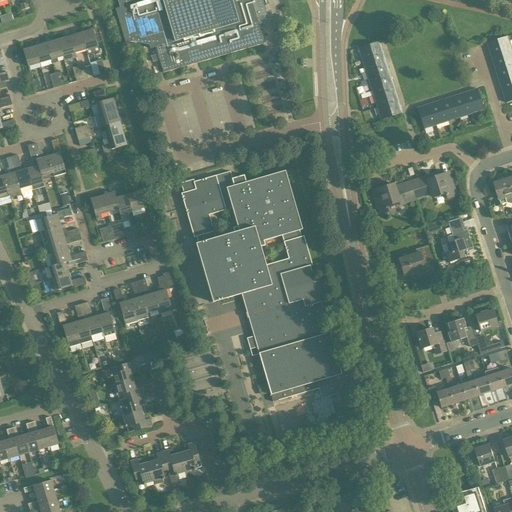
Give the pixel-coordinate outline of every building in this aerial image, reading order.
[(116,0),(117,2),(119,8),(115,10),(124,44),(132,42),(148,46),(149,49),(155,47),(157,55),(156,56),(157,60),(158,59),(162,73),(264,44),(258,24),(268,21),(261,0),(116,0)] [(0,15),(2,22),(12,19),(11,12),(0,15)] [(81,33),(86,50),(97,46),(93,30),(81,33)] [(69,37),(74,53),(86,50),(81,33),(69,37)] [(508,36),(487,43),(489,49),(491,48),(492,50),(490,51),(491,55),(511,48),(510,41),(507,42),(506,38),(508,37),(508,36)] [(74,53),(69,37),(57,40),(62,57),(64,61),(75,58),(74,53)] [(56,58),(62,57),(57,40),(46,43),(51,60),(52,64),(58,62),(56,58)] [(379,42),(358,49),(360,56),(363,56),(364,59),(361,60),(362,61),(383,54),(381,49),(379,50),(378,47),(380,46),(379,42)] [(34,47),(39,63),(51,60),(46,43),(34,47)] [(39,63),(34,47),(23,50),(27,67),(39,63)] [(511,48),(491,55),(493,60),(495,60),(496,62),(493,63),(495,67),(511,61),(511,53),(511,54),(509,50),(511,48)] [(383,54),(362,61),(364,68),(367,67),(368,71),(365,72),(386,66),(385,61),(382,61),(382,59),(384,58),(383,54)] [(105,73),(101,60),(96,61),(100,75),(105,73)] [(145,61),(140,63),(143,74),(149,73),(145,61)] [(511,61),(495,67),(496,72),(499,71),(499,74),(497,75),(499,79),(511,74),(511,61)] [(78,67),(82,80),(88,78),(84,65),(78,67)] [(386,66),(365,72),(368,80),(371,79),(372,83),(369,84),(390,77),(388,72),(386,73),(385,71),(388,70),(386,66)] [(82,80),(78,67),(72,68),(76,82),(82,80)] [(0,83),(9,81),(6,72),(0,73),(0,83)] [(55,73),(59,87),(64,85),(60,72),(55,73)] [(59,87),(55,73),(49,75),(53,89),(59,87)] [(511,74),(499,79),(500,84),(502,83),(503,86),(501,86),(502,91),(511,87),(511,74)] [(390,77),(369,84),(372,92),(374,91),(376,95),(373,96),(394,89),(392,84),(390,85),(389,82),(391,82),(390,77)] [(41,92),(37,79),(31,80),(35,94),(41,92)] [(506,103),(511,100),(511,87),(502,91),(504,96),(506,95),(507,98),(505,98),(506,103)] [(394,89),(373,96),(375,103),(378,103),(379,106),(377,107),(377,108),(398,101),(396,96),(394,97),(393,94),(395,93),(394,89)] [(483,110),(477,89),(471,91),(472,93),(469,94),(469,92),(464,93),(471,114),(471,111),(474,110),(475,113),(483,110)] [(91,94),(93,99),(95,98),(95,100),(105,97),(103,90),(91,94)] [(453,97),(459,118),(460,118),(459,115),(463,114),(464,116),(471,114),(464,93),(459,95),(460,97),(457,98),(457,96),(453,97)] [(441,101),(448,122),(447,119),(451,117),(452,120),(459,118),(453,97),(448,98),(448,101),(446,102),(445,99),(441,101)] [(99,115),(116,110),(113,99),(96,104),(95,100),(95,98),(93,99),(68,106),(69,112),(92,106),(93,109),(96,110),(98,109),(99,115)] [(381,120),(402,113),(400,108),(398,108),(397,106),(399,105),(398,101),(377,108),(379,115),(382,114),(383,118),(380,119),(381,120)] [(429,104),(436,125),(435,122),(439,121),(440,124),(448,122),(441,101),(436,102),(436,104),(434,105),(433,103),(429,104)] [(417,108),(424,129),(423,126),(427,125),(428,128),(436,125),(429,104),(424,106),(425,108),(422,109),(421,107),(417,108)] [(116,110),(99,115),(93,117),(97,129),(99,128),(103,127),(119,122),(116,110)] [(0,129),(2,129),(2,131),(16,127),(14,120),(0,124),(0,122),(0,129)] [(106,139),(123,134),(119,122),(103,127),(99,128),(102,139),(106,138),(106,139)] [(76,135),(90,131),(88,125),(74,129),(76,135)] [(78,141),(91,137),(94,136),(92,131),(90,131),(76,135),(78,141)] [(123,134),(106,139),(108,145),(101,147),(105,158),(111,156),(110,150),(126,145),(123,134)] [(51,141),(55,155),(48,157),(54,177),(65,173),(60,153),(62,153),(58,139),(51,141)] [(42,153),(38,151),(36,144),(27,146),(31,157),(35,156),(36,160),(38,166),(41,177),(41,176),(43,180),(54,177),(48,157),(43,158),(42,153)] [(83,158),(96,154),(95,148),(81,152),(83,158)] [(20,189),(31,186),(26,169),(22,171),(18,155),(11,157),(20,189)] [(35,156),(31,157),(33,167),(26,169),(31,186),(32,190),(44,187),(43,183),(43,182),(43,180),(41,176),(41,177),(38,166),(36,160),(35,156)] [(20,189),(11,157),(6,159),(11,174),(3,176),(9,196),(10,198),(21,195),(19,189),(20,189)] [(271,395),(272,402),(278,400),(318,389),(321,399),(354,389),(347,365),(339,367),(320,302),(325,294),(321,281),(314,283),(306,255),(309,254),(303,236),(301,237),(299,230),(301,230),(284,171),(246,182),(244,175),(232,179),(230,172),(194,182),(193,179),(180,183),(183,193),(181,193),(193,237),(196,237),(198,243),(195,244),(212,303),(234,296),(247,339),(250,349),(257,347),(271,395)] [(449,173),(440,176),(436,177),(435,174),(415,180),(416,183),(410,185),(415,199),(431,195),(432,197),(445,193),(447,199),(456,196),(449,173)] [(0,199),(9,196),(3,176),(0,177),(0,199)] [(511,192),(507,178),(494,183),(501,205),(507,203),(511,204),(511,209),(511,212),(511,215),(505,217),(507,223),(511,221),(511,192)] [(157,195),(171,191),(168,180),(154,184),(157,195)] [(415,199),(410,185),(406,186),(405,184),(394,187),(394,184),(371,192),(378,214),(387,211),(385,206),(399,202),(399,204),(415,199)] [(127,195),(132,212),(144,208),(139,191),(127,195)] [(102,196),(107,213),(118,209),(119,209),(115,198),(116,198),(114,193),(102,196)] [(61,203),(62,207),(68,205),(67,201),(65,194),(59,195),(61,203)] [(116,198),(115,198),(119,209),(118,209),(122,222),(126,221),(125,213),(132,212),(127,195),(116,198)] [(107,213),(102,196),(90,199),(97,222),(102,220),(100,215),(107,213)] [(38,212),(51,209),(49,202),(37,205),(38,212)] [(70,208),(56,212),(42,216),(43,219),(36,221),(35,222),(38,232),(40,232),(61,226),(59,219),(72,215),(70,208)] [(450,252),(445,254),(448,263),(467,257),(465,250),(473,248),(469,237),(467,230),(465,230),(461,219),(448,223),(451,235),(454,241),(447,243),(450,252)] [(146,236),(151,235),(156,233),(155,230),(150,232),(147,221),(142,223),(146,236)] [(124,229),(124,228),(123,223),(117,224),(120,238),(126,236),(124,229)] [(135,238),(140,237),(135,223),(130,225),(135,238)] [(43,244),(79,233),(78,228),(63,233),(61,226),(40,232),(43,244)] [(124,228),(124,229),(126,236),(128,242),(134,240),(130,227),(124,228)] [(103,243),(109,241),(105,228),(99,230),(103,243)] [(47,255),(67,249),(66,245),(81,240),(79,233),(43,244),(47,255)] [(425,270),(424,267),(435,263),(429,245),(415,250),(416,253),(397,259),(403,277),(425,270)] [(54,266),(65,262),(65,263),(71,261),(75,259),(76,264),(87,261),(85,252),(69,256),(67,249),(47,255),(50,267),(54,265),(54,266)] [(48,267),(52,279),(68,274),(66,267),(76,264),(75,259),(71,261),(65,263),(65,262),(54,266),(54,265),(50,267),(48,267)] [(84,277),(70,281),(68,274),(52,279),(47,280),(51,292),(72,286),(72,288),(86,284),(84,277)] [(150,279),(154,293),(153,293),(158,310),(159,314),(171,311),(170,306),(165,290),(167,289),(163,274),(156,276),(157,277),(150,279)] [(138,281),(147,313),(158,310),(153,293),(149,295),(145,279),(138,281)] [(131,300),(137,321),(148,318),(147,313),(138,281),(130,283),(135,299),(131,300)] [(117,304),(119,303),(125,324),(137,321),(131,300),(124,302),(120,288),(113,290),(117,304)] [(100,300),(104,314),(97,316),(102,332),(101,333),(103,337),(115,334),(109,313),(111,312),(107,298),(100,300)] [(90,336),(101,333),(102,332),(97,316),(93,317),(88,301),(81,303),(90,336)] [(74,323),(80,344),(92,341),(90,336),(81,303),(74,305),(78,321),(74,323)] [(480,355),(504,347),(502,341),(487,346),(483,332),(490,330),(492,335),(499,333),(492,310),(487,311),(487,310),(480,313),(475,315),(478,324),(471,326),(477,344),(477,345),(480,355)] [(56,313),(60,327),(58,327),(60,333),(64,332),(69,347),(80,344),(74,323),(67,325),(63,311),(56,313)] [(458,340),(466,338),(469,347),(477,345),(477,344),(471,326),(466,328),(463,319),(447,324),(449,332),(447,333),(450,342),(445,343),(448,353),(455,351),(459,343),(458,340)] [(432,329),(416,333),(421,349),(432,345),(433,349),(435,355),(447,352),(442,336),(435,338),(432,329)] [(507,358),(505,350),(492,354),(495,362),(507,358)] [(114,385),(132,380),(129,372),(135,370),(133,362),(102,371),(103,377),(107,379),(111,377),(114,385)] [(454,371),(452,367),(447,369),(442,370),(445,378),(447,386),(452,385),(452,383),(450,379),(449,377),(448,373),(454,371)] [(498,373),(503,388),(511,384),(511,371),(511,369),(498,373)] [(484,377),(488,392),(503,388),(498,373),(484,377)] [(470,382),(475,397),(488,392),(484,377),(470,382)] [(132,380),(114,385),(118,401),(142,394),(140,386),(134,387),(132,380)] [(461,385),(466,400),(475,397),(470,382),(461,385)] [(267,383),(259,385),(262,395),(269,393),(267,383)] [(448,389),(453,404),(466,400),(461,385),(448,389)] [(453,404),(448,389),(436,393),(434,387),(427,389),(432,403),(438,401),(441,408),(453,404)] [(142,394),(118,401),(123,417),(141,412),(139,404),(144,402),(142,394)] [(141,412),(123,417),(128,433),(151,426),(149,417),(143,419),(141,412)] [(45,418),(48,428),(43,429),(48,447),(58,444),(50,417),(45,418)] [(48,447),(43,429),(37,431),(34,422),(30,423),(32,428),(38,450),(48,447)] [(38,450),(32,428),(30,423),(25,424),(28,434),(23,435),(28,453),(38,450)] [(28,453),(23,435),(17,437),(15,427),(10,429),(18,456),(28,453)] [(18,456),(10,429),(6,430),(9,439),(3,441),(8,459),(18,456)] [(0,461),(8,459),(3,441),(0,441),(0,461)] [(203,456),(199,442),(193,443),(185,446),(187,452),(179,454),(184,472),(200,467),(197,457),(203,456)] [(481,467),(495,462),(489,444),(475,449),(477,454),(472,455),(476,468),(481,466),(481,467)] [(184,472),(179,454),(171,456),(170,450),(162,453),(169,476),(171,484),(177,482),(179,479),(177,474),(184,472)] [(161,479),(169,476),(162,453),(154,455),(155,461),(148,463),(153,481),(154,485),(162,482),(161,479)] [(153,481),(148,463),(140,465),(138,460),(130,462),(137,486),(153,481)] [(499,483),(509,480),(504,467),(495,470),(499,483)] [(25,478),(33,476),(33,475),(31,468),(23,471),(25,478)] [(24,493),(34,490),(35,496),(53,491),(50,480),(23,489),(24,493)] [(53,491),(35,496),(37,501),(28,504),(29,509),(32,508),(56,501),(53,491)] [(511,511),(511,496),(511,495),(508,496),(509,499),(503,501),(505,506),(495,509),(495,511),(511,511)] [(391,511),(388,511),(387,511),(383,505),(378,498),(374,503),(369,507),(364,511),(362,511),(357,511),(356,510),(351,511),(350,508),(350,509),(350,511),(391,511)] [(56,501),(32,508),(29,509),(29,511),(32,511),(39,510),(40,511),(53,511),(59,510),(56,501)]
